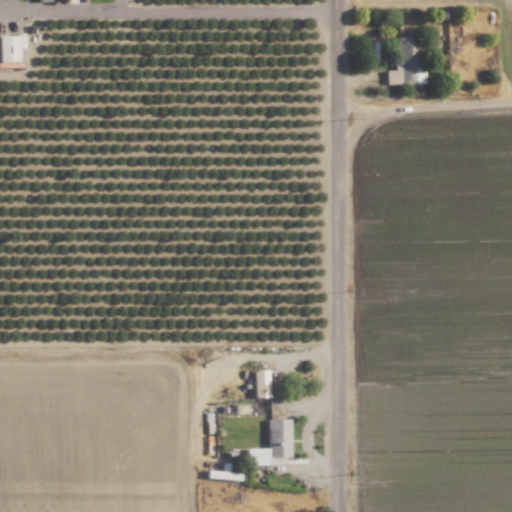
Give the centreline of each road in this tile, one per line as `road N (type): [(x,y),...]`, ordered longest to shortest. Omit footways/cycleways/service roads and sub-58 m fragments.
road 1 (residential): [(341,511),(339,0)]
road 2 (track): [(341,131),(363,114),(399,105),(511,98)]
